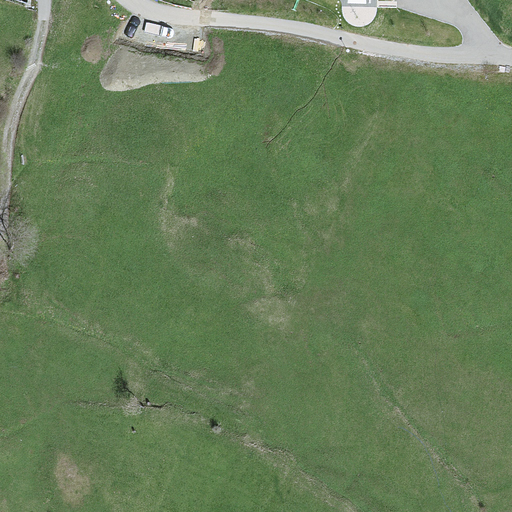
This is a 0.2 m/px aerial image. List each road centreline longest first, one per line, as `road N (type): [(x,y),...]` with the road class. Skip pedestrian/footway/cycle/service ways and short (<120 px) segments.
road 1 (residential): [(141,0),(369,48),(511,57)]
road 2 (track): [(0,220),(5,146),(44,17),(41,0)]
